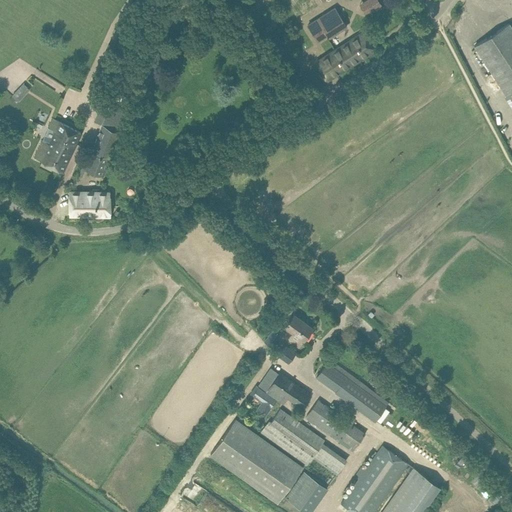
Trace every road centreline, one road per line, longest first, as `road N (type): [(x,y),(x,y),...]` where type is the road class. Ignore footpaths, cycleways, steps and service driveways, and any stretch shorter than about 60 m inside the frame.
road 1 (unclassified): [(511,472),(208,183)]
road 2 (unclassified): [(208,183),(393,57),(449,0)]
road 3 (unclassified): [(0,196),(39,222),(93,231),(159,214),(208,183)]
